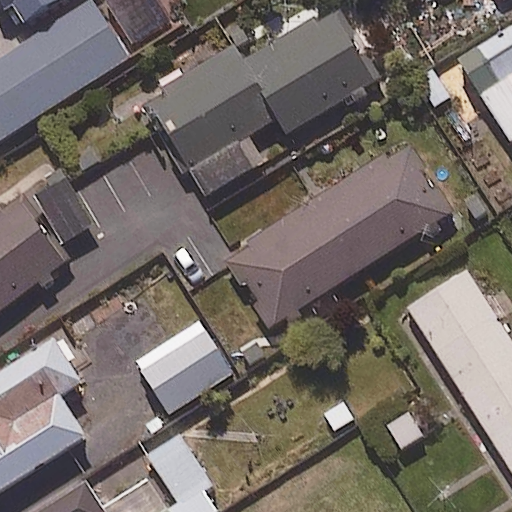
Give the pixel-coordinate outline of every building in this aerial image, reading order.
[(24,0),(42,27),(83,0),(0,0),(6,8),(19,0),(24,0)] [(0,149),(132,65),(97,9),(0,71),(0,149)] [(248,65),(282,126),(291,141),(378,91),(336,16),(248,65)] [(511,34),(448,76),(471,111),(485,102),(511,143),(511,34)] [(282,126),(248,65),(245,68),(236,52),(152,99),(210,202),(268,170),(252,143),(282,126)] [(456,220),(410,148),(232,260),(278,333),(456,220)] [(0,216),(0,319),(72,270),(62,256),(99,230),(67,185),(29,211),(22,202),(0,216)] [(511,343),(469,275),(412,311),(511,470),(511,343)] [(236,384),(204,328),(138,367),(171,422),(236,384)] [(0,384),(0,504),(91,447),(66,406),(89,391),(61,347),(0,384)] [(97,491),(110,511),(228,511),(179,437),(97,491)] [(110,511),(97,491),(94,487),(57,511),(110,511)]
